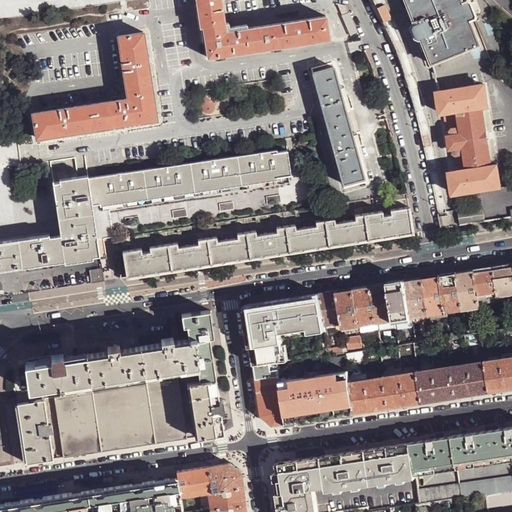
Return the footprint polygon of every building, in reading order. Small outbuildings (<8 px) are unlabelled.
[(0,0),(0,18),(126,0),(0,0)] [(197,0),(204,44),(207,43),(209,60),(330,39),(326,16),(242,29),(241,26),(236,27),(236,30),(227,31),(221,0),(197,0)] [(478,44),(468,19),(476,16),(474,14),(474,12),(472,9),(471,5),(470,3),(469,0),(462,2),(460,0),(405,0),(414,22),(412,23),(411,27),(415,35),(418,37),(420,36),(430,63),(478,44)] [(347,6),(337,3),(343,15),(349,12),(347,6)] [(377,7),(397,48),(404,71),(416,111),(429,170),(437,168),(425,110),(405,48),(385,3),(377,7)] [(352,35),(358,32),(349,12),(343,15),(352,35)] [(119,37),(129,98),(34,113),(38,138),(157,120),(144,33),(119,37)] [(313,73),(343,184),(347,183),(365,178),(334,66),(318,71),(313,73)] [(447,113),(459,111),(462,127),(467,153),(469,170),(463,171),(452,172),(455,193),(457,193),(501,186),(498,165),(492,166),(483,107),(489,106),(486,85),(439,92),(442,113),(447,113)] [(459,111),(447,113),(450,136),(454,136),(453,132),(455,128),(462,127),(459,111)] [(462,127),(455,128),(453,132),(454,136),(450,136),(453,149),(456,148),(457,152),(460,154),(467,153),(462,127)] [(89,178),(90,186),(93,205),(101,204),(102,206),(109,205),(280,179),(280,176),(291,174),(289,163),(287,150),(277,152),(276,150),(97,177),(89,178)] [(460,154),(463,171),(469,170),(467,153),(460,154)] [(109,205),(113,232),(316,201),(310,160),(289,163),(291,174),(280,176),(280,179),(109,205)] [(0,241),(50,234),(51,237),(62,235),(55,196),(13,202),(8,168),(8,166),(0,166),(0,241)] [(437,168),(429,170),(439,214),(447,212),(437,168)] [(80,188),(90,186),(89,178),(89,176),(79,178),(80,188)] [(0,270),(100,256),(99,251),(98,239),(93,205),(90,186),(80,188),(79,178),(60,180),(60,182),(54,183),(55,196),(62,235),(51,237),(50,234),(0,241),(0,270)] [(379,197),(380,204),(408,199),(407,193),(379,197)] [(339,209),(349,208),(348,201),(338,203),(339,209)] [(93,205),(98,239),(106,238),(113,237),(113,232),(109,205),(102,206),(101,204),(93,205)] [(369,240),(413,233),(409,207),(391,210),(392,215),(384,216),(383,211),(364,214),(369,240)] [(460,211),(462,226),(486,222),(483,207),(460,211)] [(299,216),(310,214),(309,208),(298,209),(299,216)] [(369,240),(364,214),(355,215),(356,220),(336,223),(335,218),(326,220),(329,246),(369,240)] [(450,215),(440,217),(442,229),(452,228),(450,215)] [(329,246),(326,220),(316,221),(317,226),(296,229),(295,224),(286,226),(290,252),(329,246)] [(181,234),(192,232),(191,226),(180,227),(181,234)] [(290,252),(286,226),(277,227),(277,232),(258,236),(257,231),(247,232),(251,258),(290,252)] [(140,240),(150,238),(149,232),(138,234),(140,240)] [(251,258),(247,232),(238,234),(238,238),(218,242),(217,236),(208,238),(212,264),(251,258)] [(212,264),(208,238),(198,240),(199,244),(179,248),(178,243),(169,245),(172,270),(212,264)] [(172,270),(169,245),(150,248),(151,252),(143,254),(142,249),(123,252),(127,277),(172,270)] [(511,261),(496,264),(500,294),(511,291),(511,261)] [(481,297),(500,294),(496,264),(476,267),(481,297)] [(465,307),(482,304),(481,297),(476,267),(458,270),(465,307)] [(458,270),(441,273),(448,309),(465,307),(458,270)] [(441,273),(424,276),(430,312),(448,309),(441,273)] [(413,315),(430,312),(424,276),(407,278),(413,315)] [(396,317),(413,315),(407,278),(389,281),(396,317)] [(389,281),(372,284),(378,320),(390,319),(396,317),(389,281)] [(355,287),(361,323),(378,320),(372,284),(355,287)] [(355,287),(338,289),(344,321),(344,325),(361,323),(355,287)] [(326,323),(344,321),(338,289),(320,292),(326,323)] [(326,323),(320,292),(246,303),(250,329),(255,328),(256,334),(258,344),(253,345),(256,365),(272,362),(296,359),(312,356),(331,353),(330,347),(326,323)] [(465,307),(465,312),(483,309),(482,304),(465,307)] [(197,365),(200,380),(217,378),(212,342),(211,336),(215,336),(211,309),(185,313),(187,326),(191,325),(193,338),(194,338),(197,365)] [(413,315),(414,321),(431,318),(431,317),(430,312),(413,315)] [(378,320),(380,328),(391,326),(390,319),(378,320)] [(433,331),(416,333),(417,340),(434,337),(433,331)] [(362,334),(346,336),(348,344),(349,347),(364,344),(362,334)] [(144,345),(148,372),(197,365),(194,338),(193,338),(179,340),(177,340),(176,337),(164,339),(165,342),(144,345)] [(348,344),(330,347),(331,353),(347,351),(349,350),(349,347),(348,344)] [(148,372),(144,345),(125,348),(122,348),(122,345),(117,345),(110,347),(111,350),(108,350),(97,352),(90,353),(94,380),(148,372)] [(364,349),(349,352),(350,359),(365,357),(364,349)] [(347,351),(331,353),(312,356),(296,359),(280,373),(287,423),(299,421),(297,410),(311,408),(312,415),(324,413),(324,417),(340,414),(357,411),(352,383),(347,351)] [(31,362),(34,390),(55,387),(94,380),(90,353),(68,357),(66,357),(65,353),(54,355),(54,359),(31,362)] [(492,391),(511,387),(511,358),(487,363),(492,391)] [(280,373),(279,369),(273,369),(272,362),(256,365),(259,387),(263,415),(275,424),(287,423),(282,387),(280,373)] [(459,396),(492,391),(487,363),(454,368),(459,396)] [(181,383),(191,382),(200,380),(197,365),(148,372),(94,380),(55,387),(55,388),(57,396),(180,377),(181,383)] [(402,366),(385,369),(386,378),(404,375),(402,366)] [(425,401),(459,396),(454,368),(420,373),(425,401)] [(391,407),(425,401),(420,373),(404,375),(386,378),(391,407)] [(65,456),(189,437),(181,383),(180,377),(57,396),(56,396),(65,456)] [(191,382),(199,436),(225,431),(222,411),(226,410),(224,398),(220,399),(219,394),(217,378),(200,380),(191,382)] [(352,383),(357,411),(391,407),(386,378),(352,383)] [(189,437),(199,436),(191,382),(181,383),(189,437)] [(55,458),(65,456),(56,396),(57,396),(55,388),(36,390),(36,393),(37,399),(46,398),(50,424),(54,424),(55,431),(52,432),(55,458)] [(19,395),(20,402),(37,399),(36,393),(19,395)] [(28,462),(55,458),(52,432),(55,431),(54,424),(50,424),(46,398),(37,399),(20,402),(18,402),(28,462)] [(511,425),(499,428),(504,457),(511,455),(511,425)] [(491,459),(504,457),(499,428),(486,430),(491,459)] [(491,459),(486,430),(454,435),(458,464),(491,459)] [(454,435),(445,436),(449,466),(458,464),(454,435)] [(445,436),(440,437),(445,466),(449,466),(445,436)] [(445,466),(440,437),(413,441),(418,470),(445,466)] [(413,441),(282,462),(284,470),(285,479),(282,479),(283,492),(280,493),(278,493),(280,511),(334,511),(351,510),(369,507),(369,511),(373,510),(393,507),(412,504),(417,504),(422,503),(420,489),(418,470),(413,441)] [(213,491),(244,486),(242,472),(230,463),(209,467),(213,491)] [(179,478),(182,496),(209,492),(213,491),(209,467),(177,472),(178,478),(179,478)] [(285,479),(284,470),(277,472),(280,493),(283,492),(282,479),(285,479)] [(461,482),(464,497),(488,493),(511,489),(511,475),(503,477),(503,475),(461,482)] [(178,478),(116,488),(120,508),(129,507),(129,511),(175,511),(175,509),(176,508),(174,500),(182,499),(182,496),(179,478),(178,478)] [(420,489),(422,503),(456,498),(464,497),(461,482),(420,489)] [(245,493),(244,486),(213,491),(209,492),(212,509),(247,504),(245,493)] [(116,488),(56,497),(58,511),(111,511),(111,509),(120,508),(116,488)] [(490,506),(511,503),(511,489),(488,493),(490,506)] [(456,498),(458,511),(490,511),(490,506),(488,493),(464,497),(456,498)] [(58,511),(56,497),(27,501),(28,511),(58,511)] [(418,511),(458,511),(456,498),(422,503),(417,504),(418,510),(418,511)] [(182,499),(174,500),(176,508),(175,509),(175,511),(184,510),(182,499)] [(0,506),(0,511),(28,511),(27,501),(1,505),(0,506)]
